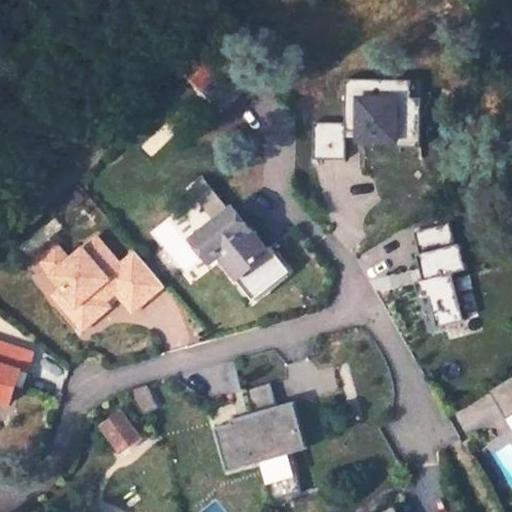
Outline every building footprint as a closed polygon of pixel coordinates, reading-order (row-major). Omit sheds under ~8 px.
[(362,0),(329,0),(291,26),(306,49),(298,54),(313,76),(422,3),(420,0),(378,0),(367,7),(362,0)] [(237,57),(216,37),(183,70),(205,90),(237,57)] [(348,120),(317,119),(316,157),(349,158),(350,133),(361,133),(361,141),(422,142),(423,78),(349,77),(348,120)] [(235,210),(198,240),(213,259),(222,252),(235,269),(231,271),(254,300),(291,271),(275,251),(271,255),(235,210)] [(454,222),(420,230),(424,249),(420,251),(426,276),(416,278),(421,299),(433,296),(439,324),(469,317),(458,270),(469,268),(463,242),(459,243),(454,222)] [(59,242),(38,259),(61,286),(53,294),(84,330),(123,297),(135,312),(166,285),(138,252),(123,264),(102,239),(75,262),(59,242)] [(7,265),(0,272),(0,277),(17,294),(27,284),(7,265)] [(40,348),(0,334),(0,399),(16,405),(22,385),(27,386),(40,348)] [(511,375),(491,388),(508,418),(511,415),(511,375)] [(297,400),(217,422),(230,469),(310,447),(297,400)] [(142,439),(123,414),(105,426),(124,452),(142,439)] [(406,511),(398,497),(371,511),(406,511)]
